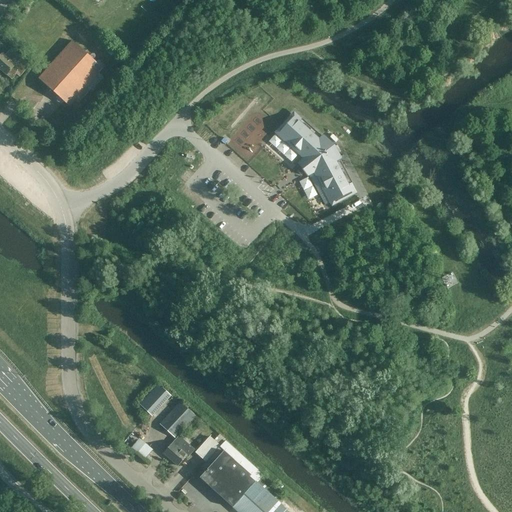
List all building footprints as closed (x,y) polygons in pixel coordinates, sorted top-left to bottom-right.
[(69,106),(103,68),(73,41),(38,79),(59,97),(56,100),(61,104),(64,101),(69,106)] [(19,77),(29,66),(20,58),(16,62),(20,66),(18,68),(2,54),(0,56),(0,69),(5,74),(9,68),(19,77)] [(292,116),(279,131),(305,155),(298,162),(302,167),(299,169),(303,174),(306,172),(309,176),(309,177),(309,176),(325,205),(329,203),(333,201),(335,204),(353,194),(341,171),(345,169),(333,147),(315,130),(311,133),(292,116)] [(152,415),(172,395),(159,383),(140,403),(152,415)] [(180,403),(160,425),(174,438),(195,415),(180,403)] [(179,436),(163,453),(170,459),(186,442),(179,436)] [(206,462),(196,474),(233,508),(256,483),(249,477),(251,476),(220,448),(220,447),(220,446),(223,443),(215,436),(212,439),(209,437),(195,453),(206,462)] [(139,437),(132,447),(147,457),(153,448),(139,437)] [(186,442),(170,459),(178,466),(186,456),(187,458),(195,450),(186,442)] [(293,511),(282,502),(258,480),(256,483),(233,508),(237,511),(293,511)]
